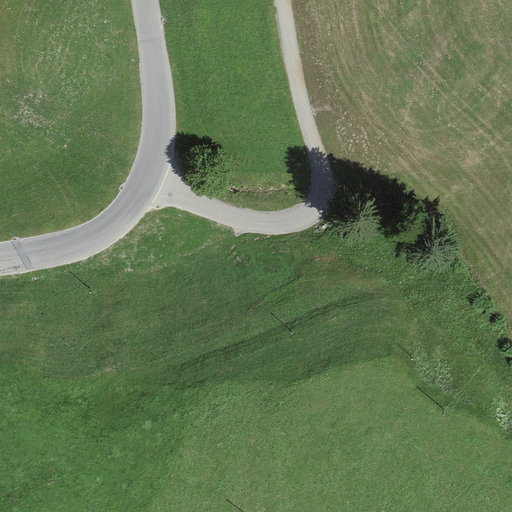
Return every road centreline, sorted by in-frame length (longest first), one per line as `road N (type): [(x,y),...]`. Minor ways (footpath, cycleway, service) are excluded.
road 1 (unclassified): [(283,0),(322,200),(302,215),(266,223),(147,180)]
road 2 (tertiary): [(143,0),(157,92),(147,180)]
road 3 (tertiary): [(147,180),(125,213),(87,238),(0,255)]
